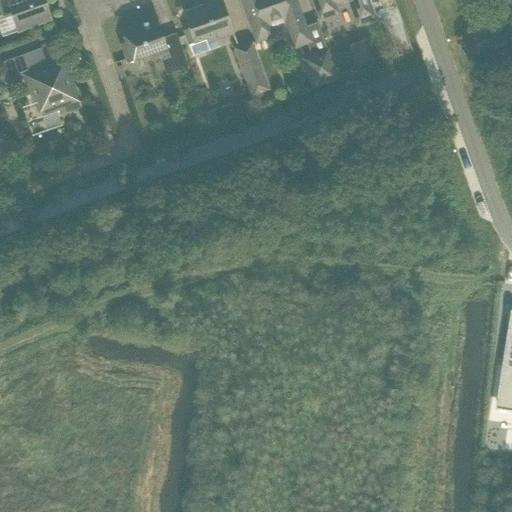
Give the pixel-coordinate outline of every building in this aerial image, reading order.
[(0,0),(0,9),(3,17),(11,14),(17,32),(50,20),(42,0),(36,0),(33,1),(32,0),(0,0)] [(183,31),(189,46),(192,57),(209,51),(206,44),(233,35),(220,0),(212,0),(213,3),(182,14),(188,29),(183,31)] [(273,37),(269,28),(284,23),(293,49),(311,43),(295,0),(240,0),(243,9),(256,43),(273,37)] [(312,0),(319,20),(337,14),(333,4),(345,0),(347,0),(357,26),(374,19),(367,0),(312,0)] [(400,21),(386,26),(397,56),(409,52),(411,51),(400,21)] [(125,44),(120,45),(127,64),(148,57),(149,60),(159,57),(160,61),(168,58),(173,73),(188,68),(176,34),(162,39),(157,24),(147,27),(146,23),(121,32),(125,44)] [(364,39),(349,44),(356,65),(371,60),(364,39)] [(235,49),(252,97),(268,91),(252,43),(235,49)] [(300,58),(311,89),(338,80),(326,48),(300,58)] [(35,98),(42,117),(64,109),(66,113),(81,108),(72,83),(68,85),(60,63),(28,74),(21,56),(3,63),(0,63),(0,81),(0,83),(9,80),(10,81),(23,77),(31,100),(35,98)] [(213,111),(204,115),(209,126),(218,123),(213,111)] [(511,322),(504,370),(505,370),(499,403),(511,404),(511,322)]
